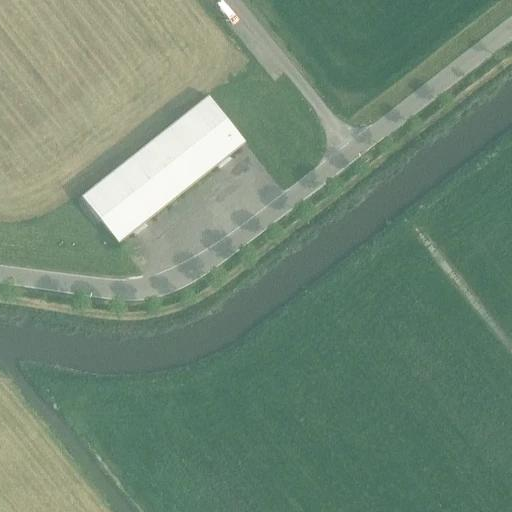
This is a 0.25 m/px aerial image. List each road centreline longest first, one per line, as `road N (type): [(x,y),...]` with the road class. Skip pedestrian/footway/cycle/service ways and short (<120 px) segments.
road 1 (unknown): [(511,40),(217,269),(160,301),(0,284)]
road 2 (tertiary): [(0,272),(140,287),(194,266),(345,149)]
road 3 (tertiary): [(345,149),(511,21)]
road 4 (unclassified): [(345,149),(230,0)]
road 5 (track): [(511,360),(410,232)]
